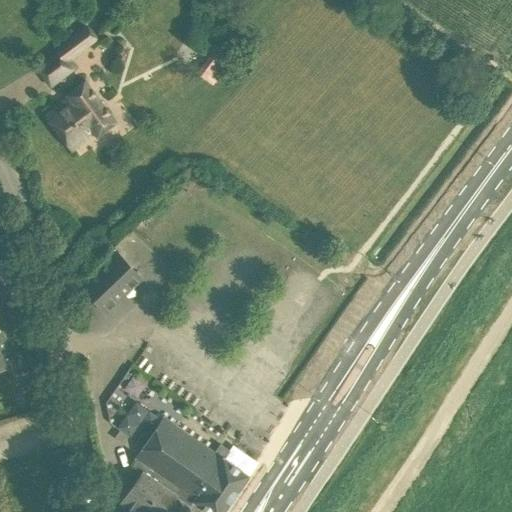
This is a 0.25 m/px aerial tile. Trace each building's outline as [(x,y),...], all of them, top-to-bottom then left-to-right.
[(99,35),(113,54),(109,57),(114,63),(126,54),(107,29),(99,35)] [(205,50),(214,57),(200,74),(210,82),(229,58),(210,43),(205,50)] [(50,89),(73,71),(57,50),(33,67),(50,89)] [(97,136),(115,122),(84,81),(65,95),(68,98),(45,116),(70,150),(94,132),(97,136)] [(81,288),(103,311),(137,278),(115,255),(81,288)] [(0,366),(16,361),(0,306),(0,366)] [(134,365),(181,397),(165,419),(158,415),(125,462),(141,473),(120,503),(132,511),(162,511),(174,496),(189,507),(193,502),(206,511),(222,511),(248,475),(222,458),(222,459),(181,431),(197,408),(207,415),(230,382),(157,332),(134,365)]
